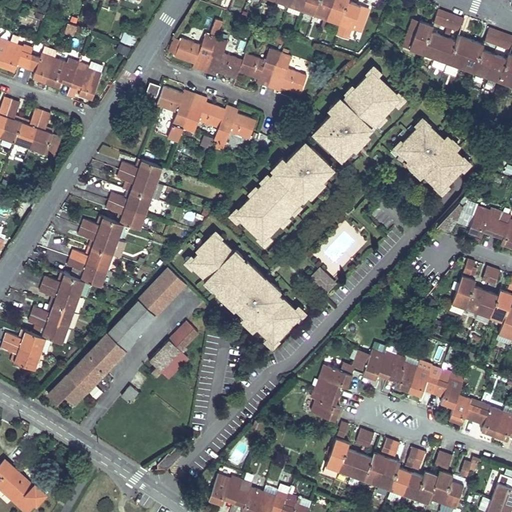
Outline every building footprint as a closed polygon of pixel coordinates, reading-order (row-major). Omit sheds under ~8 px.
[(289,0),(288,5),(301,10),(304,0),(289,0)] [(304,0),(301,10),(314,14),(318,0),(304,0)] [(318,0),(314,14),(326,19),(332,0),(318,0)] [(332,0),(326,19),(339,23),(347,0),(345,0),(332,0)] [(339,23),(352,28),(354,23),(363,26),(369,8),(347,0),(339,23)] [(433,22),(440,24),(445,11),(438,9),(433,22)] [(440,24),(446,27),(451,13),(445,11),(440,24)] [(446,27),(452,29),(458,16),(451,13),(446,27)] [(452,29),(459,32),(464,18),(458,16),(452,29)] [(197,68),(204,71),(217,36),(222,21),(216,18),(210,34),(206,32),(201,44),(181,37),(175,56),(193,63),(198,64),(197,68)] [(413,18),(403,46),(409,49),(420,20),(413,18)] [(420,20),(409,49),(422,53),(431,31),(433,25),(424,22),(420,20)] [(66,22),(63,32),(73,35),(76,25),(66,22)] [(352,28),(361,31),(363,26),(354,23),(352,28)] [(484,41),(491,43),(496,29),(489,27),(484,41)] [(491,43),(497,45),(502,31),(496,29),(491,43)] [(431,31),(422,53),(435,58),(443,35),(431,31)] [(497,45),(503,47),(508,34),(502,31),(497,45)] [(133,34),(125,32),(121,41),(129,44),(133,34)] [(456,40),(469,44),(471,39),(461,35),(458,34),(456,40)] [(503,47),(510,50),(511,44),(511,35),(508,34),(503,47)] [(443,35),(435,58),(448,63),(456,40),(443,35)] [(227,40),(217,36),(204,71),(211,74),(213,70),(217,71),(236,78),(239,71),(243,59),(223,52),(227,40)] [(0,64),(1,65),(10,41),(0,37),(0,64)] [(469,44),(482,49),(484,44),(479,42),(471,39),(469,44)] [(383,44),(389,49),(393,45),(386,40),(383,44)] [(456,40),(448,63),(460,67),(469,44),(456,40)] [(16,64),(26,67),(31,53),(21,50),(23,45),(10,41),(1,65),(14,70),(16,64)] [(121,43),(118,50),(127,54),(130,47),(121,43)] [(469,44),(460,67),(473,72),(482,49),(469,44)] [(46,81),(55,57),(58,50),(44,45),(41,57),(31,53),(26,67),(33,70),(35,71),(33,76),(46,81)] [(261,84),(268,86),(280,51),(270,47),(265,60),(245,52),(243,59),(239,71),(257,78),(262,80),(261,84)] [(482,49),(473,72),(486,76),(494,54),(482,49)] [(280,51),(268,86),(275,89),(276,85),(281,87),(300,93),(306,74),(287,67),(291,55),(280,51)] [(494,54),(486,76),(498,81),(507,58),(494,54)] [(76,70),(66,66),(68,61),(55,57),(46,81),(59,86),(61,81),(71,84),(76,70)] [(511,60),(507,58),(498,81),(511,86),(511,83),(511,60)] [(78,93),(92,98),(101,72),(89,68),(90,65),(79,62),(76,70),(71,84),(76,86),(81,87),(78,93)] [(332,110),(317,126),(320,130),(316,134),(338,154),(341,150),(344,153),(352,145),(355,147),(364,138),(360,134),(363,130),(365,132),(374,121),(375,122),(380,118),(378,116),(380,113),(381,114),(399,96),(389,86),(386,89),(378,81),(381,79),(371,69),(354,88),(354,89),(351,92),(350,90),(346,94),(347,95),(338,104),(334,101),(329,107),(332,110)] [(147,92),(156,95),(159,86),(150,82),(147,92)] [(184,127),(196,93),(189,91),(187,94),(183,93),(164,86),(159,100),(157,105),(177,111),(172,124),(172,125),(173,125),(167,137),(178,141),(184,127)] [(218,126),(225,108),(206,101),(201,100),(203,96),(196,93),(184,127),(194,131),(198,119),(218,126)] [(0,108),(0,131),(12,99),(4,96),(0,108)] [(12,99),(0,131),(0,135),(14,141),(22,121),(14,118),(15,115),(20,102),(12,99)] [(234,107),(227,104),(225,108),(218,126),(214,139),(217,140),(214,147),(222,150),(229,131),(249,138),(256,120),(237,113),(232,111),(234,107)] [(31,121),(29,124),(22,121),(14,141),(30,147),(43,110),(36,107),(31,121)] [(43,110),(30,147),(46,152),(46,151),(54,155),(58,142),(51,139),(53,132),(45,129),(46,126),(51,113),(43,110)] [(444,138),(427,122),(424,126),(421,122),(400,143),(404,147),(401,150),(409,158),(407,161),(417,169),(421,165),(424,168),(423,170),(437,184),(440,180),(444,184),(464,163),(460,159),(463,156),(450,143),(453,140),(447,134),(444,138)] [(61,135),(53,132),(51,139),(58,142),(61,135)] [(210,148),(212,138),(202,136),(200,145),(210,148)] [(252,193),(235,212),(244,221),(247,218),(255,226),(252,229),(262,239),(280,220),(279,219),(282,216),(284,218),(288,214),(287,213),(292,208),(291,207),(294,204),(296,206),(300,201),(299,200),(308,191),(307,189),(310,186),(314,190),(323,180),(321,178),(328,170),(325,167),(329,163),(307,143),(304,146),(300,143),(285,159),(281,156),(276,162),(279,165),(271,174),(270,173),(266,177),(267,179),(265,182),(264,181),(259,186),(258,185),(254,189),(256,191),(253,194),(252,193)] [(157,182),(162,166),(142,159),(139,167),(135,165),(122,161),(119,169),(136,175),(157,182)] [(130,190),(151,197),(157,182),(136,175),(119,169),(117,177),(130,181),(133,182),(130,190)] [(164,184),(157,182),(151,197),(158,200),(164,184)] [(125,206),(146,213),(151,197),(130,190),(128,198),(124,197),(111,192),(108,200),(125,206)] [(451,198),(438,225),(450,230),(463,203),(451,198)] [(124,223),(140,229),(146,213),(125,206),(108,200),(106,207),(119,212),(122,213),(119,222),(124,223)] [(483,230),(493,233),(501,210),(491,206),(490,209),(477,205),(468,230),(481,235),(483,230)] [(500,242),(511,246),(511,218),(509,218),(511,213),(501,210),(493,233),(502,237),(500,242)] [(118,239),(124,223),(119,222),(116,220),(103,216),(100,224),(96,222),(84,217),(81,225),(97,231),(118,239)] [(112,254),(118,239),(97,231),(81,225),(78,233),(91,238),(94,239),(91,247),(112,254)] [(251,319),(274,341),(283,331),(279,327),(287,319),(291,323),(300,313),(276,290),(275,292),(271,289),(275,284),(266,276),(264,278),(258,273),(257,275),(249,267),(252,264),(247,259),(245,261),(241,257),(242,256),(238,252),(236,254),(233,251),(234,250),(217,234),(214,238),(210,235),(203,243),(205,244),(193,257),(195,258),(191,262),(207,278),(208,277),(211,280),(210,282),(214,286),(215,285),(219,289),(217,291),(222,295),(225,292),(233,299),(232,301),(245,313),(241,317),(248,323),(251,319)] [(120,257),(125,241),(118,239),(112,254),(120,257)] [(107,270),(112,254),(91,247),(89,255),(85,253),(72,249),(70,256),(107,270)] [(101,286),(107,270),(70,256),(67,264),(80,269),(83,270),(80,278),(85,280),(92,282),(101,286)] [(468,258),(463,271),(470,274),(475,261),(468,258)] [(482,278),(488,281),(493,268),(487,265),(482,278)] [(181,279),(168,266),(149,287),(166,303),(186,283),(181,279)] [(326,292),(334,284),(323,273),(324,271),(320,268),(311,277),(326,292)] [(488,281),(495,283),(500,270),(493,268),(488,281)] [(80,294),(85,280),(80,278),(77,277),(64,272),(61,280),(58,279),(45,275),(42,283),(79,295),(80,294)] [(475,279),(462,275),(458,284),(456,290),(451,303),(465,308),(473,285),(475,279)] [(85,280),(80,294),(87,296),(92,282),(85,280)] [(74,311),(79,295),(42,283),(39,290),(52,295),(56,296),(53,304),(74,311)] [(486,290),(473,285),(465,308),(478,312),(486,290)] [(155,314),(166,303),(149,287),(138,298),(155,314)] [(498,294),(511,298),(511,296),(511,292),(501,289),(498,294)] [(498,294),(486,290),(478,312),(490,317),(498,294)] [(498,294),(490,317),(503,321),(507,310),(509,305),(511,298),(498,294)] [(133,338),(155,314),(138,298),(115,322),(133,338)] [(449,309),(462,313),(465,308),(451,303),(449,309)] [(68,327),(74,311),(53,304),(50,312),(47,311),(34,306),(31,314),(68,327)] [(511,305),(509,305),(507,310),(503,321),(499,333),(511,337),(511,335),(511,305)] [(476,317),(478,312),(465,308),(462,313),(475,318),(476,317)] [(490,317),(478,312),(476,317),(488,321),(490,317)] [(63,343),(68,327),(31,314),(28,322),(41,326),(45,328),(42,335),(46,337),(63,343)] [(176,345),(194,327),(186,320),(169,338),(176,345)] [(64,394),(74,403),(124,350),(134,340),(133,338),(115,322),(106,332),(48,394),(56,402),(64,394)] [(181,349),(184,351),(186,348),(184,346),(198,331),(194,327),(176,345),(169,338),(149,359),(156,366),(151,371),(156,375),(161,371),(180,350),(181,349)] [(40,352),(46,337),(42,335),(39,334),(25,329),(22,337),(19,336),(6,331),(3,339),(40,352)] [(341,329),(337,335),(341,339),(346,333),(341,329)] [(511,337),(499,333),(496,340),(509,344),(511,337)] [(35,368),(40,352),(3,339),(0,347),(13,351),(17,353),(14,361),(35,368)] [(378,373),(388,376),(398,349),(392,346),(390,351),(386,350),(385,352),(372,348),(362,373),(376,378),(378,373)] [(180,350),(161,371),(168,377),(188,356),(181,349),(180,350)] [(395,385),(408,390),(417,366),(404,361),(405,357),(399,355),(401,350),(398,349),(388,376),(397,380),(395,385)] [(418,362),(405,357),(404,361),(417,366),(418,362)] [(324,363),(319,376),(323,377),(327,364),(324,363)] [(319,376),(315,386),(338,395),(341,385),(347,387),(352,373),(327,364),(323,377),(319,376)] [(423,389),(433,393),(438,378),(429,375),(430,370),(417,366),(408,390),(421,395),(423,389)] [(441,402),(453,406),(458,394),(462,382),(449,377),(451,371),(442,368),(438,378),(433,393),(443,396),(441,402)] [(449,377),(462,382),(464,376),(451,371),(449,377)] [(122,395),(130,402),(138,391),(130,385),(122,395)] [(334,404),(338,395),(315,386),(311,396),(315,398),(311,411),(335,420),(340,406),(334,404)] [(464,416),(474,420),(479,406),(469,402),(471,398),(458,394),(453,406),(449,418),(462,423),(464,416)] [(469,402),(479,406),(481,401),(471,397),(471,398),(469,402)] [(479,406),(488,409),(489,405),(490,404),(481,401),(479,406)] [(481,429),(494,434),(503,410),(489,405),(488,409),(479,406),(474,420),(483,423),(481,429)] [(509,433),(511,434),(511,413),(503,410),(494,434),(507,439),(509,433)] [(0,411),(0,421),(5,424),(9,417),(0,411)] [(342,421),(337,434),(344,437),(349,423),(342,421)] [(356,441),(362,444),(367,430),(361,428),(356,441)] [(362,444),(369,446),(374,433),(367,430),(362,444)] [(326,465),(339,470),(347,448),(349,442),(336,437),(326,465)] [(381,450),(388,453),(393,439),(386,437),(381,450)] [(388,453),(395,455),(400,442),(393,439),(388,453)] [(168,470),(184,452),(178,446),(170,454),(168,453),(156,466),(158,470),(168,470)] [(407,460),(413,462),(418,449),(412,446),(407,460)] [(339,470),(351,475),(360,452),(347,448),(339,470)] [(413,462),(420,465),(425,451),(418,449),(413,462)] [(434,463),(441,466),(446,452),(439,450),(434,463)] [(372,457),(385,461),(387,456),(374,451),(372,457)] [(351,475),(364,479),(372,457),(360,452),(351,475)] [(441,466),(448,468),(452,455),(446,452),(441,466)] [(385,461),(398,466),(400,460),(387,456),(385,461)] [(471,462),(469,468),(476,471),(478,464),(480,459),(473,456),(471,462)] [(364,479),(377,484),(385,461),(372,457),(364,479)] [(5,459),(0,463),(0,486),(27,510),(35,501),(36,503),(45,492),(35,483),(32,486),(24,479),(25,477),(5,459)] [(459,473),(467,475),(469,468),(471,462),(464,459),(459,473)] [(377,484),(389,488),(398,466),(385,461),(377,484)] [(323,473),(336,477),(339,470),(326,465),(323,473)] [(401,493),(402,493),(410,470),(398,466),(389,488),(391,489),(401,493)] [(438,474),(451,479),(453,473),(440,468),(438,474)] [(425,469),(423,475),(436,480),(438,474),(425,469)] [(402,493),(415,498),(423,475),(410,470),(402,493)] [(224,497),(234,501),(239,486),(242,478),(232,474),(231,478),(218,473),(209,498),(222,503),(224,497)] [(430,497),(442,501),(451,479),(438,474),(436,480),(430,497)] [(415,498),(428,502),(430,497),(436,480),(423,475),(415,498)] [(455,506),(464,484),(451,479),(442,501),(444,502),(453,505),(455,506)] [(492,497),(511,504),(511,486),(498,482),(492,497)] [(241,510),(247,511),(255,511),(263,490),(250,485),(248,490),(239,486),(234,501),(243,504),(241,510)] [(265,485),(263,490),(276,495),(278,489),(265,485)] [(280,511),(288,493),(278,489),(276,495),(263,490),(255,511),(280,511)] [(388,498),(398,501),(401,493),(391,489),(388,498)] [(306,511),(309,507),(295,502),(298,496),(288,493),(280,511),(306,511)] [(295,502),(309,507),(311,501),(298,496),(295,502)] [(511,511),(511,504),(492,497),(486,511),(511,511)] [(442,508),(451,511),(453,505),(444,502),(442,508)]
